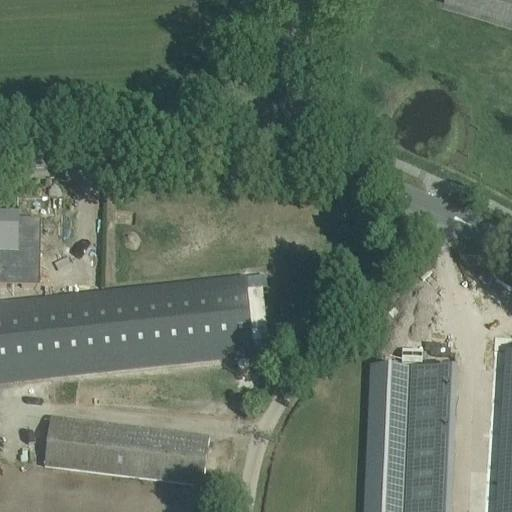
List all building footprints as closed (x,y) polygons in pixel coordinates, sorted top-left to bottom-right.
[(511,0),(443,0),(442,4),(511,24),(511,0)] [(0,217),(0,267),(17,268),(17,270),(38,270),(39,235),(18,235),(18,221),(18,218),(0,217)] [(0,267),(0,287),(16,288),(17,268),(0,267)] [(272,343),(266,278),(0,305),(0,384),(254,357),(252,345),(272,343)] [(511,511),(511,351),(506,351),(497,511),(511,511)] [(449,511),(456,371),(370,367),(364,511),(449,511)] [(332,460),(358,460),(359,411),(333,411),(332,460)] [(209,440),(51,419),(44,467),(203,487),(209,440)]
